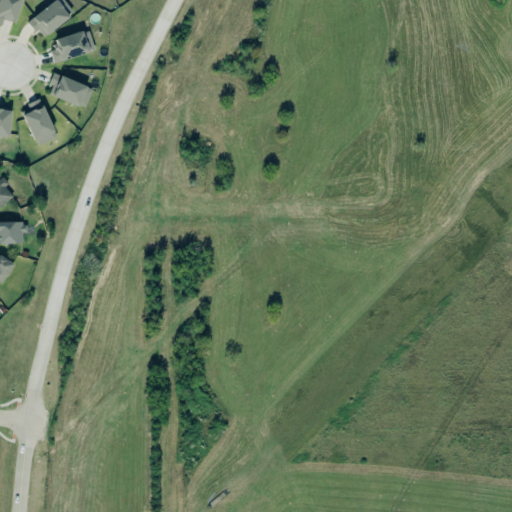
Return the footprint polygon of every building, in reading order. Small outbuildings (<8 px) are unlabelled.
[(18,0),(11,22),(0,19),(0,0),(18,0)] [(40,38),(73,13),(63,0),(53,0),(27,20),(40,38)] [(51,39),(78,29),(79,31),(85,30),(91,49),(51,62),(47,50),(51,48),(49,44),(52,43),(51,39)] [(50,71),(89,88),(81,107),(75,104),(74,107),(45,94),(49,84),(45,83),(50,71)] [(23,103),(25,107),(17,110),(30,140),(33,138),(35,143),(52,136),(35,98),(23,103)] [(0,135),(7,137),(10,110),(0,108),(0,135)] [(0,206),(14,195),(0,178),(0,206)] [(0,221),(0,242),(19,242),(19,232),(23,232),(23,225),(19,225),(19,221),(0,221)] [(0,257),(10,263),(0,278),(0,257)]
